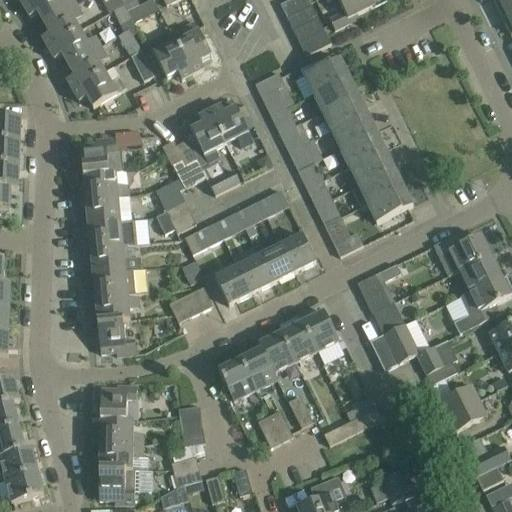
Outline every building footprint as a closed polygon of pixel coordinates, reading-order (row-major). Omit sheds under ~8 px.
[(18,0),(24,10),(41,0),(18,0)] [(38,16),(44,27),(78,7),(74,0),(65,0),(63,1),(62,0),(41,0),(24,10),(30,20),(38,16)] [(116,13),(125,9),(120,0),(118,0),(115,4),(115,8),(116,13)] [(163,0),(169,9),(186,0),(163,0)] [(294,0),(281,7),(288,23),(314,10),(308,0),(294,0)] [(383,0),(341,0),(339,1),(345,15),(330,22),(335,33),(351,26),(349,21),(375,9),(374,6),(384,2),(383,0)] [(506,17),(508,20),(511,18),(511,0),(497,0),(498,1),(495,2),(495,4),(502,19),(506,17)] [(153,3),(129,15),(135,27),(159,15),(153,3)] [(42,41),(49,53),(82,33),(76,23),(84,18),(78,7),(44,27),(50,37),(42,41)] [(115,14),(122,29),(133,23),(128,13),(126,8),(125,9),(116,13),(115,14)] [(320,23),(314,10),(288,23),(295,35),(320,23)] [(320,23),(295,35),(301,48),(326,36),(320,23)] [(189,40),(177,46),(194,78),(205,73),(201,65),(212,59),(195,25),(184,31),(189,40)] [(63,58),(69,70),(103,49),(97,38),(88,44),(82,33),(49,53),(55,63),(63,58)] [(121,39),(129,53),(139,47),(131,33),(121,39)] [(326,36),(301,48),(306,59),(332,47),(326,36)] [(173,37),(150,48),(167,82),(178,76),(182,84),(194,78),(177,46),(173,37)] [(67,84),(74,95),(107,76),(100,65),(109,60),(103,49),(69,70),(75,79),(67,84)] [(131,61),(144,86),(154,80),(141,55),(131,61)] [(313,97),(314,98),(350,81),(341,61),(298,82),(302,90),(308,87),(313,97)] [(107,76),(74,95),(80,105),(88,101),(94,112),(127,92),(121,81),(113,86),(107,76)] [(271,119),(287,112),(295,108),(279,76),(256,88),(271,119)] [(314,98),(323,118),(360,100),(350,81),(314,98)] [(323,118),(333,137),(369,119),(360,100),(323,118)] [(233,103),(210,115),(227,149),(239,143),(243,151),(254,145),(233,103)] [(0,143),(20,144),(21,120),(1,119),(2,107),(0,106),(0,143)] [(295,129),(287,112),(271,119),(280,137),(295,129)] [(227,149),(210,115),(188,126),(192,134),(185,137),(201,170),(208,167),(209,168),(222,162),(218,154),(227,149)] [(333,137),(341,153),(377,136),(369,119),(333,137)] [(302,126),(295,129),(280,137),(289,156),(311,145),(302,126)] [(350,172),(386,154),(377,136),(341,153),(349,169),(350,172)] [(159,139),(141,141),(142,149),(158,148),(162,145),(159,139)] [(81,148),(84,180),(109,177),(116,176),(124,176),(122,156),(117,156),(116,141),(96,143),(97,147),(81,148)] [(0,167),(20,169),(20,144),(0,143),(0,167)] [(298,174),(314,167),(323,162),(314,143),(311,145),(289,156),(298,174)] [(196,162),(187,144),(176,149),(183,162),(172,168),(175,174),(189,167),(196,162)] [(183,162),(176,149),(174,145),(163,150),(172,168),(183,162)] [(352,193),(395,172),(386,154),(350,172),(359,189),(352,193)] [(206,182),(196,162),(189,167),(175,174),(184,192),(206,182)] [(0,167),(0,192),(11,193),(19,193),(19,169),(0,167)] [(323,185),(314,167),(298,174),(308,193),(323,185)] [(362,196),(368,209),(404,191),(395,172),(352,193),(355,199),(362,196)] [(234,175),(209,187),(215,200),(240,187),(234,175)] [(84,180),(86,204),(129,200),(128,188),(117,189),(116,176),(109,177),(84,180)] [(332,203),(323,185),(308,193),(316,211),(332,203)] [(404,191),(368,209),(377,227),(414,209),(404,191)] [(0,192),(0,216),(10,217),(11,193),(0,192)] [(259,205),(267,221),(289,210),(281,194),(259,205)] [(161,204),(167,215),(185,206),(180,195),(161,204)] [(86,204),(89,228),(133,224),(131,211),(130,211),(129,200),(86,204)] [(341,221),(332,203),(316,211),(325,229),(341,221)] [(267,221),(259,205),(238,216),(246,232),(267,221)] [(172,226),(191,217),(185,206),(167,215),(157,220),(166,238),(176,233),(172,226)] [(246,232),(238,216),(216,227),(225,243),(246,232)] [(197,228),(191,217),(172,226),(176,233),(178,238),(197,228)] [(350,240),(341,221),(325,229),(341,261),(364,249),(358,237),(350,240)] [(89,228),(91,254),(134,249),(139,248),(136,223),(133,224),(89,228)] [(202,254),(225,243),(216,227),(194,238),(202,254)] [(449,280),(460,275),(491,259),(481,239),(467,246),(462,236),(434,250),(449,280)] [(303,238),(281,249),(294,277),(317,266),(303,238)] [(91,254),(94,277),(134,273),(126,274),(125,264),(135,263),(134,249),(91,254)] [(256,250),(255,251),(273,287),(294,277),(281,249),(260,260),(256,250)] [(255,251),(234,261),(238,270),(238,271),(251,298),(273,287),(255,251)] [(460,300),(461,301),(502,281),(491,259),(460,275),(470,295),(460,300)] [(197,264),(186,269),(195,287),(205,282),(197,264)] [(381,276),(358,287),(373,317),(374,317),(394,307),(395,306),(385,286),(402,277),(398,268),(390,271),(381,276)] [(251,298),(238,271),(216,281),(229,309),(251,298)] [(94,277),(96,302),(139,298),(138,286),(135,286),(134,273),(94,277)] [(502,281),(461,301),(469,318),(454,325),(461,338),(495,321),(490,311),(511,300),(510,297),(511,296),(511,290),(507,280),(503,282),(502,281)] [(0,310),(10,311),(11,287),(4,287),(0,286),(0,310)] [(213,310),(204,292),(171,309),(179,327),(213,310)] [(96,302),(98,326),(125,324),(131,323),(130,312),(141,311),(139,298),(96,302)] [(374,317),(384,338),(405,328),(394,307),(374,317)] [(0,310),(0,335),(9,336),(10,311),(0,310)] [(325,315),(304,326),(318,356),(340,345),(325,315)] [(125,324),(98,326),(101,358),(117,356),(117,360),(137,358),(135,340),(126,341),(125,324)] [(511,325),(489,337),(499,357),(511,350),(511,325)] [(304,326),(282,336),(297,366),(318,356),(304,326)] [(371,345),(385,375),(418,359),(420,358),(405,328),(384,338),(371,345)] [(9,336),(0,335),(0,359),(8,360),(9,336)] [(259,347),(263,354),(274,377),(275,377),(297,366),(282,336),(259,347)] [(511,350),(499,357),(509,376),(511,374),(511,350)] [(420,358),(418,359),(428,379),(444,371),(434,351),(420,358)] [(263,354),(241,364),(256,394),(278,383),(275,377),(274,377),(263,354)] [(256,394),(241,364),(220,375),(234,405),(256,394)] [(428,380),(433,389),(457,376),(452,367),(428,380)] [(0,410),(13,407),(20,405),(14,381),(0,384),(0,410)] [(472,388),(441,403),(449,419),(479,404),(472,388)] [(102,392),(101,423),(126,424),(127,402),(137,402),(137,390),(118,389),(118,393),(102,392)] [(314,426),(305,408),(301,401),(290,406),(302,432),(314,426)] [(456,435),(487,420),(479,404),(449,419),(456,435)] [(0,410),(0,434),(19,430),(13,407),(0,410)] [(181,425),(202,422),(200,410),(179,413),(181,425)] [(351,425),(357,436),(383,424),(377,412),(351,425)] [(269,420),(282,446),(294,441),(280,414),(269,420)] [(271,452),(282,446),(269,420),(258,426),(271,452)] [(204,435),(202,422),(181,425),(183,438),(204,435)] [(101,423),(101,448),(143,448),(143,435),(133,435),(133,424),(126,424),(101,423)] [(357,436),(351,425),(325,438),(330,450),(357,436)] [(0,458),(25,452),(19,430),(0,434),(0,458)] [(206,447),(204,435),(183,438),(185,450),(206,447)] [(101,448),(100,472),(132,472),(132,461),(142,461),(143,448),(101,448)] [(511,462),(505,449),(472,466),(479,480),(498,471),(511,464),(511,462)] [(0,460),(6,483),(38,474),(32,451),(25,452),(0,458),(0,460)] [(171,467),(175,479),(199,472),(196,460),(171,467)] [(477,481),(483,494),(505,484),(498,471),(479,480),(477,481)] [(100,472),(100,504),(115,505),(115,507),(134,507),(135,494),(140,494),(140,473),(132,472),(100,472)] [(203,484),(199,472),(175,479),(178,491),(203,484)] [(246,473),(234,476),(240,500),(253,497),(246,473)] [(38,474),(6,483),(12,506),(44,498),(38,474)] [(406,475),(394,480),(404,503),(416,498),(406,475)] [(219,480),(206,484),(213,508),(226,505),(219,480)] [(298,511),(352,511),(339,480),(311,492),(316,504),(298,511)] [(404,503),(394,480),(383,484),(392,508),(404,503)] [(511,511),(511,504),(511,503),(495,511),(511,511)]
